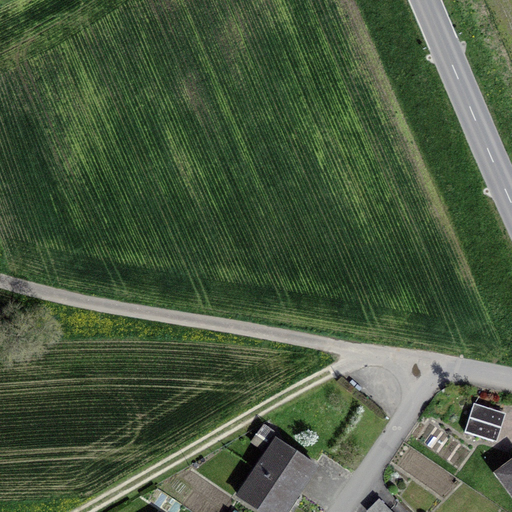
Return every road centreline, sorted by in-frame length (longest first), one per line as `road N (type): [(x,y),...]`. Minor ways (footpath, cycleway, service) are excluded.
road 1 (track): [(0,283),(365,356)]
road 2 (track): [(365,356),(92,511)]
road 3 (residential): [(511,382),(441,370),(346,511)]
road 4 (tertiary): [(425,0),(511,198)]
